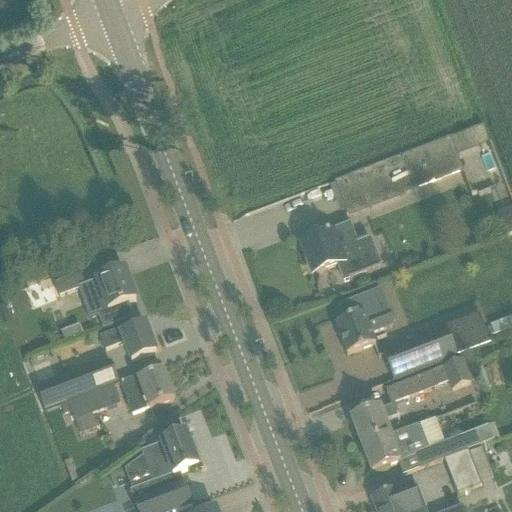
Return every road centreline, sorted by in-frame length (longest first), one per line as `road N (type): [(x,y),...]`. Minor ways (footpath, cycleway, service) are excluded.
road 1 (secondary): [(297,511),(110,15)]
road 2 (unclassified): [(0,63),(110,15)]
